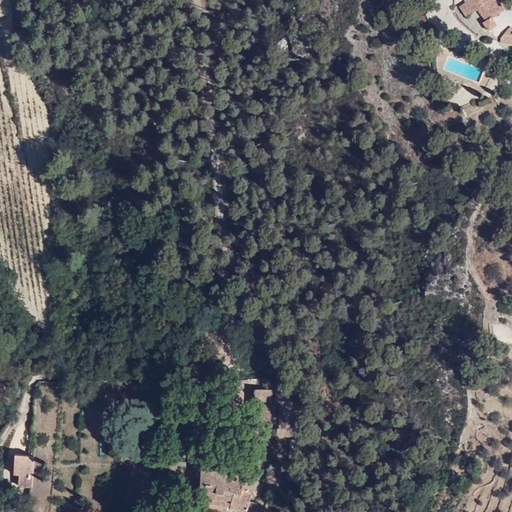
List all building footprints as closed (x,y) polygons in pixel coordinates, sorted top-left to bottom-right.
[(469,0),(491,22),(501,28),(511,33),(511,10),(504,0),(469,0)] [(272,401),(271,390),(259,391),(259,401),(272,401)] [(272,418),(272,406),(261,406),(261,418),(272,418)] [(41,456),(20,452),(20,488),(39,488),(41,456)] [(210,511),(249,511),(260,479),(214,471),(203,509),(210,511)]
